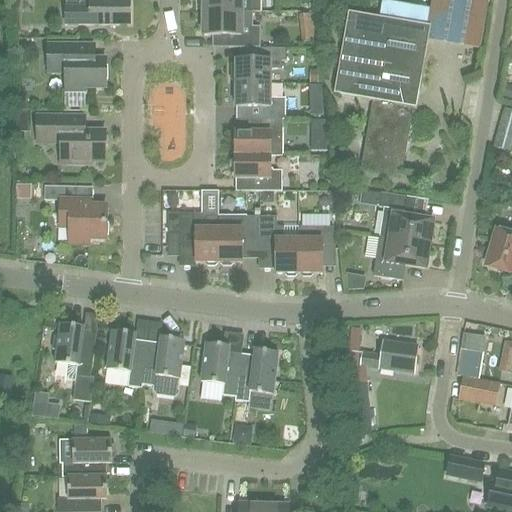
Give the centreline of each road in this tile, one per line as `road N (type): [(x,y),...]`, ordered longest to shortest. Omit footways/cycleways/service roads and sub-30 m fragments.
road 1 (residential): [(140,511),(149,465),(164,458),(279,472),(316,457),(323,416),(310,312)]
road 2 (residential): [(504,0),(455,306)]
road 3 (residential): [(511,454),(440,441),(455,306)]
road 4 (residential): [(134,175),(192,178),(205,156),(203,62),(176,49)]
road 5 (unclassified): [(310,312),(133,294)]
road 6 (residential): [(134,175),(138,68),(146,54),(176,49)]
road 7 (unclassified): [(455,306),(310,312)]
road 8 (unclassified): [(133,294),(0,277)]
